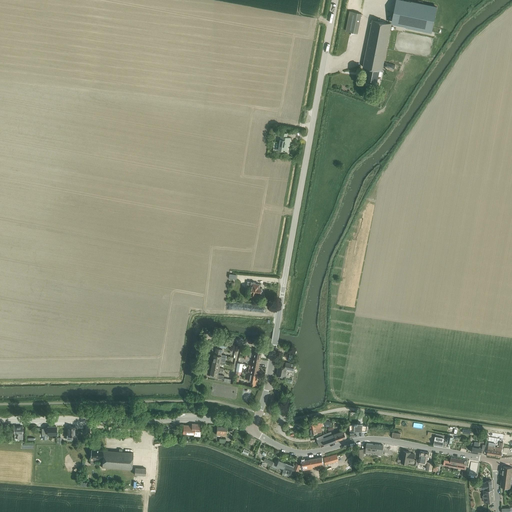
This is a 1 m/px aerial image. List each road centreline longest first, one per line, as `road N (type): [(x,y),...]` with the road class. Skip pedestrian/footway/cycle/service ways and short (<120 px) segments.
road 1 (track): [(326,412),(333,267),(372,191),(474,35),(511,6)]
road 2 (tertiary): [(273,349),(335,0)]
road 3 (tertiary): [(495,461),(377,439),(301,453),(250,431)]
road 4 (tertiary): [(0,422),(199,419),(250,431)]
